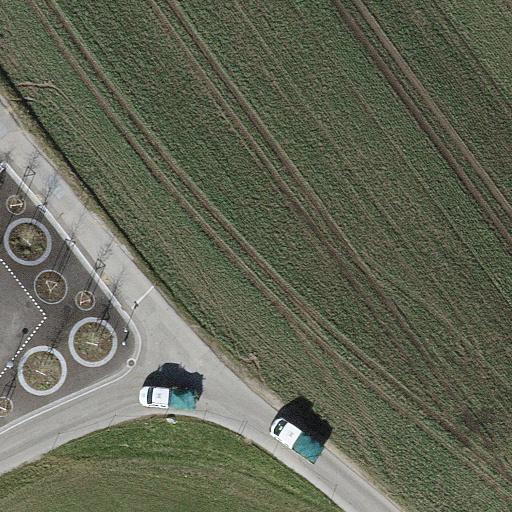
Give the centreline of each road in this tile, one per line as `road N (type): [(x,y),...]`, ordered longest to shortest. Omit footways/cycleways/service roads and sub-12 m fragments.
road 1 (unclassified): [(370,511),(208,381),(42,433),(0,459)]
road 2 (track): [(208,381),(0,121)]
